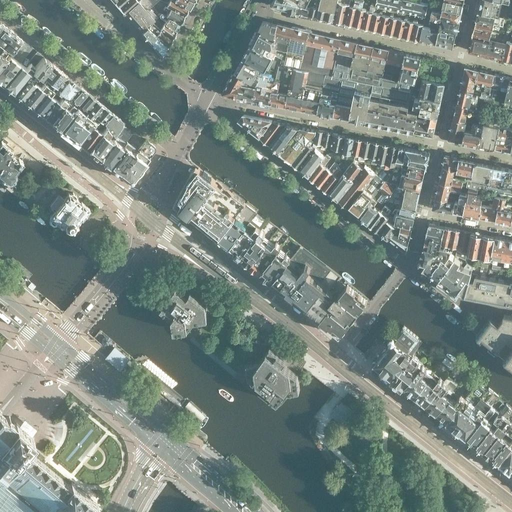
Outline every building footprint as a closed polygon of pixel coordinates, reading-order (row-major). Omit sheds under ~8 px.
[(124,12),(137,0),(126,0),(119,6),(124,12)] [(151,5),(156,0),(137,0),(124,12),(141,31),(146,26),(151,21),(155,18),(158,15),(160,13),(156,10),(151,5)] [(188,8),(172,0),(169,0),(168,3),(167,2),(166,4),(160,1),(158,4),(159,6),(156,10),(160,13),(162,9),(164,6),(166,7),(166,6),(184,16),(188,8)] [(192,1),(190,0),(172,0),(188,8),(192,1)] [(298,1),(296,0),(274,0),(274,1),(273,2),(273,3),(274,3),(274,5),(276,6),(276,5),(280,6),(280,7),(282,7),(286,8),(289,9),(289,8),(292,9),(292,10),(293,10),(293,9),(295,10),(296,10),(298,1)] [(311,0),(310,7),(308,13),(333,19),(338,1),(350,4),(350,0),(311,0)] [(354,24),(359,0),(355,0),(354,6),(350,5),(346,22),(354,24)] [(362,26),(366,10),(366,9),(362,8),(364,0),(361,0),(359,0),(354,24),(362,26)] [(428,5),(427,5),(419,3),(405,0),(376,0),(375,5),(425,16),(428,5)] [(461,12),(463,4),(444,0),(438,0),(438,3),(443,4),(442,8),(461,12)] [(498,16),(502,0),(501,0),(480,0),(478,11),(478,12),(498,16)] [(310,7),(298,1),(296,10),(308,13),(310,7)] [(346,22),(350,5),(350,4),(338,1),(333,19),(346,22)] [(370,27),(374,12),(375,7),(373,6),(373,4),(371,3),(369,11),(366,10),(362,26),(370,27)] [(459,21),(434,15),(431,14),(432,9),(432,10),(433,6),(427,5),(428,5),(425,16),(423,23),(423,25),(431,27),(439,29),(439,28),(456,32),(459,21)] [(184,16),(166,6),(166,7),(164,6),(162,9),(168,12),(166,15),(179,23),(184,16)] [(461,12),(442,8),(441,12),(435,10),(434,15),(459,21),(460,17),(461,12)] [(378,29),(382,14),(383,12),(380,12),(380,13),(374,12),(370,27),(378,29)] [(505,18),(498,16),(478,12),(476,20),(493,24),(494,20),(504,23),(505,18)] [(179,23),(166,15),(160,13),(158,15),(165,20),(163,23),(178,31),(180,26),(178,25),(179,23)] [(387,31),(390,15),(382,14),(378,29),(387,31)] [(395,33),(399,17),(393,16),(393,14),(391,14),(390,15),(387,31),(388,31),(395,33)] [(403,35),(407,18),(405,17),(405,19),(399,17),(395,33),(403,35)] [(178,31),(163,23),(162,26),(155,18),(151,21),(157,27),(160,30),(172,37),(173,35),(175,36),(178,31)] [(411,37),(415,20),(413,19),(413,21),(409,20),(409,18),(407,18),(403,35),(411,37)] [(285,61),(293,27),(279,23),(263,20),(259,27),(258,28),(259,29),(253,39),(251,42),(275,56),(285,61)] [(420,39),(423,25),(423,23),(417,22),(417,20),(415,20),(411,37),(420,39)] [(499,27),(499,25),(493,24),(476,20),(474,20),(473,24),(475,24),(474,28),(491,32),(492,28),(497,29),(497,27),(499,27)] [(0,42),(2,44),(12,31),(2,24),(0,26),(0,42)] [(380,86),(383,71),(384,71),(389,49),(357,42),(309,31),(298,28),(299,26),(293,25),(293,27),(285,61),(284,66),(278,64),(274,79),(269,102),(285,105),(318,112),(322,113),(322,115),(328,116),(328,114),(365,121),(373,85),(380,86)] [(428,41),(431,27),(423,25),(420,39),(428,41)] [(156,35),(146,26),(141,31),(149,41),(156,35)] [(172,37),(160,30),(157,27),(155,30),(158,32),(156,35),(167,45),(169,46),(172,41),(170,40),(172,37)] [(436,42),(439,29),(431,27),(428,41),(436,42)] [(453,46),(456,32),(439,28),(439,29),(436,42),(453,46)] [(499,34),(491,32),(474,28),(472,36),(490,40),(491,36),(498,38),(499,34)] [(11,51),(21,39),(12,31),(2,44),(6,47),(9,50),(11,51)] [(511,60),(511,54),(511,34),(510,41),(507,40),(506,44),(503,58),(511,60)] [(168,45),(167,45),(156,35),(149,41),(152,45),(150,46),(157,54),(159,52),(162,56),(168,45)] [(503,58),(506,44),(490,40),(472,36),(469,50),(475,51),(503,58)] [(0,65),(9,54),(10,52),(12,54),(13,53),(23,41),(22,39),(21,39),(11,51),(9,50),(6,53),(8,54),(7,56),(2,52),(6,47),(2,44),(0,45),(0,65)] [(20,63),(32,47),(23,41),(13,53),(15,55),(13,57),(20,63)] [(275,56),(251,42),(248,48),(244,55),(243,57),(257,63),(266,68),(272,57),(274,58),(275,56)] [(390,71),(395,51),(389,49),(384,71),(390,72),(390,71)] [(14,91),(26,76),(31,70),(43,56),(37,51),(28,62),(30,64),(26,68),(20,63),(3,83),(14,91)] [(401,73),(405,53),(395,51),(390,71),(401,73)] [(414,87),(420,58),(421,56),(405,53),(401,73),(398,83),(414,87)] [(0,80),(3,83),(20,63),(13,57),(9,54),(0,65),(0,80)] [(40,77),(51,63),(43,56),(31,70),(36,73),(40,77)] [(252,73),(257,63),(243,57),(235,70),(245,76),(251,80),(256,83),(256,82),(258,76),(252,73)] [(55,90),(67,75),(51,63),(40,77),(39,78),(44,81),(49,85),(53,89),(55,90)] [(474,89),(478,69),(465,66),(463,77),(461,76),(459,85),(461,86),(474,89)] [(245,76),(235,70),(233,69),(228,80),(229,81),(222,93),(238,96),(240,84),(245,76)] [(490,95),(495,73),(478,69),(474,89),(485,92),(484,94),(490,95)] [(36,83),(39,78),(40,77),(36,73),(30,80),(26,76),(14,91),(23,98),(36,83)] [(262,101),(267,78),(268,75),(259,73),(258,76),(256,82),(259,83),(258,88),(255,87),(252,99),(262,101)] [(508,89),(510,77),(495,73),(490,95),(495,97),(498,86),(508,89)] [(68,101),(80,86),(67,75),(55,90),(62,96),(67,100),(68,101)] [(252,99),(255,87),(248,85),(251,80),(245,76),(240,84),(238,96),(252,99)] [(269,102),(274,79),(267,78),(262,101),(269,102)] [(441,99),(443,88),(444,83),(422,78),(419,94),(421,95),(441,99)] [(32,105),(49,85),(44,81),(40,86),(36,83),(23,98),(32,105)] [(42,113),(54,97),(50,94),(53,89),(49,85),(32,105),(42,113)] [(408,109),(409,105),(411,96),(381,91),(382,87),(380,86),(373,85),(365,121),(414,131),(416,119),(418,111),(408,109)] [(78,104),(88,92),(80,86),(68,101),(71,104),(72,104),(73,104),(75,101),(78,104)] [(485,118),(490,95),(484,94),(483,96),(473,93),(474,89),(461,86),(457,102),(480,107),(479,113),(478,117),(485,118)] [(84,112),(95,98),(88,92),(78,104),(76,106),(84,112)] [(440,102),(441,99),(421,95),(421,99),(415,97),(414,102),(439,107),(440,102)] [(51,120),(63,104),(67,100),(62,96),(59,101),(54,97),(42,113),(51,120)] [(102,121),(111,111),(95,98),(84,112),(85,113),(95,121),(99,124),(100,125),(102,122),(102,121)] [(437,115),(439,108),(439,107),(414,102),(413,106),(418,107),(421,108),(420,111),(426,113),(437,115)] [(466,121),(468,110),(479,113),(480,107),(457,102),(453,118),(466,121)] [(60,127),(76,106),(73,104),(72,104),(71,104),(68,108),(63,104),(51,120),(60,127)] [(80,120),(74,116),(77,113),(83,117),(85,113),(84,112),(76,106),(60,127),(69,134),(80,120)] [(120,126),(121,123),(121,122),(121,121),(121,120),(120,119),(111,111),(102,121),(102,122),(105,126),(110,132),(113,136),(118,128),(120,126)] [(78,141),(95,121),(85,113),(80,120),(69,134),(78,141)] [(435,126),(437,115),(426,113),(424,121),(423,123),(435,126)] [(260,136),(272,120),(243,114),(239,120),(260,136)] [(462,141),(465,129),(467,121),(466,121),(453,118),(449,139),(462,141)] [(433,135),(435,126),(423,123),(424,121),(416,119),(414,131),(433,135)] [(495,148),(500,124),(501,122),(484,119),(483,125),(479,145),(495,148)] [(270,144),(286,123),(272,120),(260,136),(270,144)] [(87,148),(101,131),(96,127),(99,124),(95,121),(78,141),(87,148)] [(124,144),(135,130),(125,122),(119,129),(118,128),(113,136),(114,137),(112,140),(99,157),(108,165),(124,144)] [(479,145),(483,125),(476,124),(475,122),(473,122),(471,130),(465,129),(462,141),(479,145)] [(279,152),(300,126),(286,123),(270,144),(279,152)] [(511,151),(511,147),(511,127),(500,124),(495,148),(511,151)] [(99,157),(112,140),(107,136),(110,132),(105,126),(101,131),(87,148),(99,157)] [(291,161),(307,142),(316,131),(316,129),(300,126),(279,152),(291,161)] [(321,148),(325,131),(316,129),(316,131),(314,142),(318,143),(317,145),(315,144),(314,146),(316,147),(321,148)] [(330,145),(333,132),(325,131),(321,148),(326,150),(327,145),(330,145)] [(343,149),(346,135),(333,132),(330,145),(330,146),(343,149)] [(352,151),(355,137),(346,135),(343,149),(342,155),(347,156),(348,151),(352,151)] [(360,158),(364,138),(355,137),(352,151),(356,152),(355,157),(360,158)] [(146,161),(154,151),(154,150),(155,150),(155,149),(155,148),(155,147),(154,146),(153,146),(154,146),(147,140),(147,141),(144,138),(134,152),(135,153),(120,173),(127,179),(128,179),(128,180),(129,180),(130,180),(131,180),(132,179),(133,178),(138,172),(138,173),(142,167),(146,161)] [(369,155),(372,140),(364,138),(360,158),(365,159),(366,154),(369,155)] [(0,165),(10,152),(12,150),(4,144),(5,143),(0,140),(0,165)] [(377,161),(377,160),(381,142),(372,140),(369,155),(373,156),(372,160),(377,161)] [(299,167),(314,148),(307,142),(291,161),(299,167)] [(385,168),(390,144),(381,142),(377,160),(382,161),(381,166),(385,168)] [(119,173),(120,173),(135,153),(134,152),(124,144),(108,165),(109,165),(119,173)] [(395,164),(396,158),(399,146),(390,144),(385,168),(390,169),(391,163),(395,164)] [(403,160),(406,147),(399,146),(396,158),(403,160)] [(426,165),(428,156),(428,155),(428,152),(429,152),(421,150),(421,148),(419,147),(418,150),(406,147),(403,160),(404,160),(426,165)] [(309,175),(325,155),(315,148),(314,148),(299,167),(300,167),(309,175)] [(14,170),(19,165),(22,161),(18,157),(17,158),(10,152),(0,165),(0,183),(3,186),(7,180),(10,180),(15,174),(15,171),(14,170)] [(316,181),(327,167),(325,165),(331,157),(327,153),(325,155),(309,175),(316,181)] [(457,168),(459,158),(460,156),(451,154),(451,156),(445,155),(443,165),(457,168)] [(471,182),(472,176),(475,161),(459,158),(457,168),(457,169),(467,171),(465,179),(467,180),(466,186),(472,187),(473,182),(471,182)] [(322,186),(339,164),(335,160),(329,168),(327,167),(316,181),(322,186)] [(338,199),(363,167),(353,160),(346,169),(329,191),(338,199)] [(424,171),(426,165),(404,160),(403,164),(408,165),(409,165),(409,168),(424,171)] [(488,179),(491,164),(475,161),(472,176),(488,179)] [(329,191),(346,169),(339,164),(322,186),(329,191)] [(502,193),(507,167),(491,164),(488,179),(486,190),(502,193)] [(348,206),(375,173),(365,165),(363,167),(338,199),(348,206)] [(453,177),(455,169),(457,169),(457,168),(443,165),(439,181),(462,185),(462,181),(464,182),(465,179),(464,179),(463,179),(453,177)] [(246,204),(232,193),(196,166),(189,174),(190,174),(186,180),(175,202),(218,237),(245,204),(246,204)] [(511,195),(511,168),(507,167),(502,193),(511,195)] [(423,177),(424,171),(409,168),(408,170),(407,169),(402,168),(401,172),(404,173),(423,177)] [(420,190),(401,185),(404,173),(401,172),(393,171),(385,181),(399,185),(388,198),(385,201),(401,205),(416,209),(420,190)] [(372,197),(378,190),(385,181),(375,173),(348,206),(358,214),(372,197)] [(420,190),(423,177),(404,173),(401,185),(420,190)] [(463,213),(467,192),(468,191),(461,190),(462,185),(439,181),(435,197),(447,199),(449,189),(460,191),(458,201),(455,201),(453,212),(463,213)] [(81,218),(89,208),(81,202),(81,203),(76,200),(77,199),(76,198),(76,195),(72,192),(70,192),(69,193),(68,192),(63,198),(59,195),(58,195),(57,195),(50,205),(55,209),(49,216),(58,223),(59,223),(65,227),(66,228),(67,228),(68,229),(69,229),(70,229),(71,229),(72,228),(73,228),(74,227),(74,226),(75,225),(75,224),(75,223),(75,222),(76,223),(80,217),(81,218)] [(479,216),(482,204),(483,199),(473,197),(473,193),(467,192),(463,213),(479,216)] [(368,222),(379,209),(385,201),(388,198),(383,193),(377,201),(372,197),(358,214),(368,222)] [(495,219),(500,196),(494,195),(492,206),(482,204),(479,216),(491,219),(490,221),(495,222),(495,219)] [(511,222),(511,219),(511,204),(507,203),(506,205),(503,205),(505,197),(500,196),(495,219),(495,222),(500,223),(500,220),(511,222)] [(453,212),(455,201),(447,199),(435,197),(433,208),(441,210),(441,212),(452,214),(453,212)] [(230,246),(249,222),(257,212),(245,204),(218,237),(230,246)] [(373,226),(388,207),(386,205),(381,211),(379,209),(368,222),(373,226)] [(414,216),(416,209),(401,205),(400,209),(396,208),(394,211),(397,212),(414,216)] [(386,220),(389,217),(387,215),(391,210),(388,207),(373,226),(378,230),(386,220)] [(412,227),(414,216),(397,212),(396,217),(390,215),(389,217),(386,220),(399,223),(402,224),(412,227)] [(394,230),(396,227),(399,223),(386,220),(378,230),(388,238),(394,230)] [(442,240),(445,226),(439,225),(439,223),(433,221),(432,224),(429,223),(426,237),(442,240)] [(240,255),(260,230),(249,222),(230,246),(240,255)] [(409,239),(411,230),(412,227),(402,224),(399,229),(396,227),(394,230),(409,239)] [(457,246),(460,229),(445,226),(442,240),(441,248),(448,249),(456,252),(457,246)] [(467,252),(471,231),(460,229),(457,246),(456,252),(456,255),(461,259),(465,262),(466,256),(462,255),(462,251),(467,252)] [(250,263),(268,241),(262,236),(264,233),(260,230),(240,255),(250,263)] [(406,252),(409,239),(394,230),(388,238),(406,252)] [(491,255),(495,236),(471,231),(467,252),(466,256),(465,262),(466,263),(472,267),(478,255),(491,258),(492,256),(491,255)] [(503,257),(506,238),(495,236),(491,255),(492,256),(503,258),(503,257)] [(441,248),(442,240),(426,237),(426,240),(425,242),(424,246),(440,249),(441,248)] [(511,259),(511,239),(506,238),(503,257),(511,259)] [(260,272),(279,248),(280,246),(275,242),(273,245),(268,241),(250,263),(260,272)] [(333,293),(320,283),(330,270),(299,245),(292,254),(271,280),(322,321),(335,305),(329,301),(332,298),(330,296),(333,293)] [(446,255),(448,249),(441,248),(440,249),(424,246),(424,247),(425,247),(424,248),(423,251),(424,251),(423,252),(422,255),(434,257),(435,256),(436,253),(446,255)] [(271,280),(292,254),(288,250),(285,253),(279,248),(260,272),(271,280)] [(438,278),(454,257),(450,254),(448,256),(445,259),(442,256),(439,259),(435,256),(434,257),(426,268),(427,269),(429,270),(430,271),(431,272),(433,273),(434,274),(434,275),(438,277),(438,278)] [(426,268),(434,257),(422,255),(422,257),(421,257),(420,260),(421,260),(420,262),(420,263),(421,264),(425,267),(426,268)] [(465,294),(471,273),(472,267),(466,263),(463,268),(456,266),(461,259),(456,255),(454,257),(438,278),(457,291),(458,291),(457,290),(458,289),(464,294),(465,294)] [(511,280),(471,273),(465,294),(511,303),(511,280)] [(339,335),(367,300),(347,284),(338,295),(336,293),(332,298),(329,301),(335,305),(322,321),(339,335)] [(209,319),(207,305),(191,293),(188,297),(177,288),(162,308),(173,317),(175,329),(188,328),(190,329),(196,321),(209,319)] [(511,314),(503,313),(503,317),(498,323),(490,316),(475,335),(511,363),(511,314)] [(410,357),(422,341),(419,339),(403,326),(374,362),(393,378),(410,357)] [(129,358),(115,346),(106,357),(120,368),(129,358)] [(300,388),(298,374),(283,363),(286,359),(270,347),(261,359),(247,361),(249,375),(264,386),(261,390),(277,402),(286,391),(300,388)] [(404,386),(422,364),(418,360),(417,362),(410,357),(393,378),(404,386)] [(414,395),(427,379),(421,374),(426,367),(422,364),(404,386),(414,395)] [(425,403),(443,381),(439,377),(434,384),(427,379),(414,395),(425,403)] [(437,412),(449,396),(452,392),(448,389),(445,393),(442,391),(447,384),(443,381),(425,403),(436,412),(437,412)] [(456,428),(480,398),(487,389),(478,382),(465,398),(447,420),(446,420),(456,428)] [(447,420),(465,398),(461,395),(455,401),(449,396),(437,412),(447,420)] [(466,436),(490,406),(480,398),(456,428),(466,436)] [(206,416),(189,401),(184,408),(200,422),(206,416)] [(341,422),(351,410),(341,402),(338,407),(340,409),(337,412),(335,410),(331,415),(341,422)] [(511,446),(511,410),(505,404),(490,423),(474,443),(499,462),(511,446)] [(474,443),(490,423),(486,420),(494,409),(490,406),(466,436),(474,443)] [(0,511),(92,511),(98,505),(71,482),(69,484),(68,484),(26,449),(25,448),(31,440),(33,438),(31,436),(26,432),(23,429),(18,426),(16,424),(15,424),(14,424),(10,420),(9,419),(10,419),(9,419),(10,418),(10,417),(9,416),(8,416),(7,417),(7,416),(6,416),(6,417),(1,413),(2,413),(2,412),(1,412),(0,411),(0,511)] [(511,467),(511,446),(499,462),(510,470),(511,467)]
